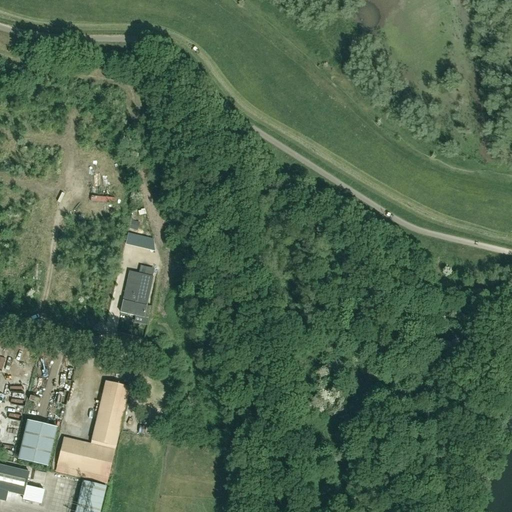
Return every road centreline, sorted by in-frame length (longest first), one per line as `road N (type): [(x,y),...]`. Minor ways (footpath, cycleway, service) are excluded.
road 1 (track): [(206,87),(244,270),(274,347),(284,470),(304,511)]
road 2 (unclassified): [(138,343),(133,353),(0,318)]
